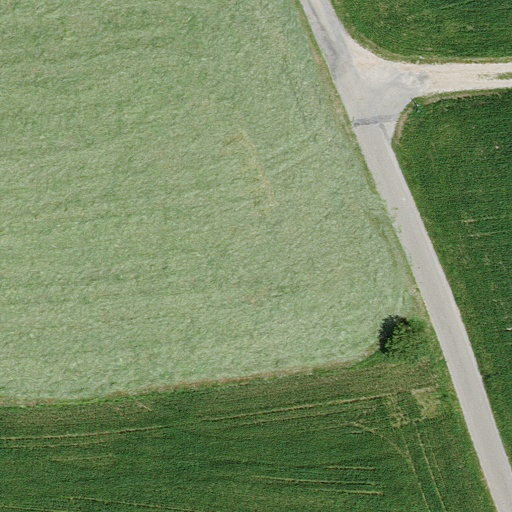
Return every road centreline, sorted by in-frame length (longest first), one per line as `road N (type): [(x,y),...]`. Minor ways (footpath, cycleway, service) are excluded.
road 1 (unclassified): [(314,0),(440,299),(511,507)]
road 2 (track): [(351,85),(511,71)]
